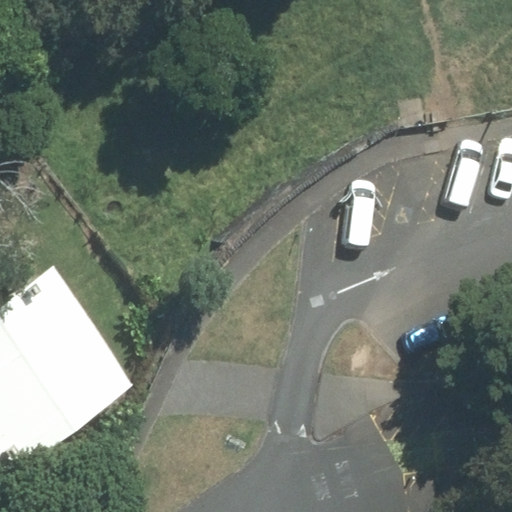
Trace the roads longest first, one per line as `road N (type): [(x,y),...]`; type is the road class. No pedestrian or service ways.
road 1 (unclassified): [(280,511),(315,332),(334,307),(361,285),(416,263),(511,240)]
road 2 (unclassified): [(307,511),(360,464),(448,441)]
